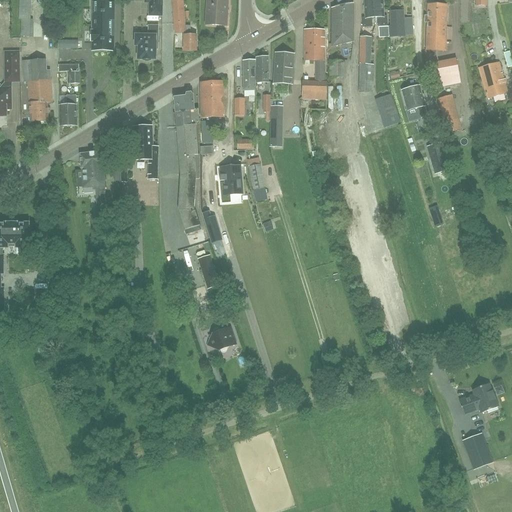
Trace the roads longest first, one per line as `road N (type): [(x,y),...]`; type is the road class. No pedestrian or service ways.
road 1 (residential): [(109,462),(511,330)]
road 2 (residential): [(0,187),(251,38)]
